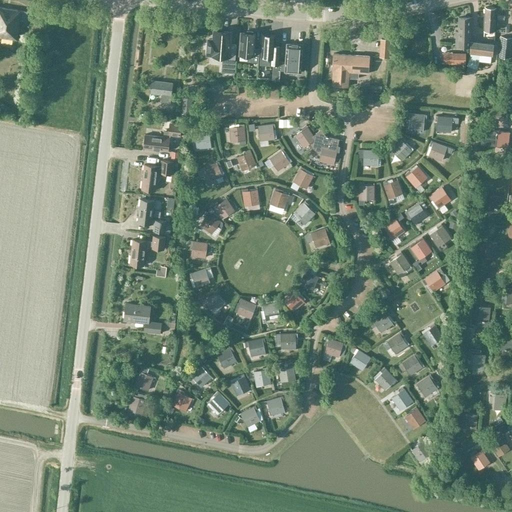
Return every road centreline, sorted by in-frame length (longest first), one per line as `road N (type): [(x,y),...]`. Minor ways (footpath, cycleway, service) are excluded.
road 1 (tertiary): [(63,511),(121,0)]
road 2 (tertiary): [(154,0),(321,16),(445,0)]
